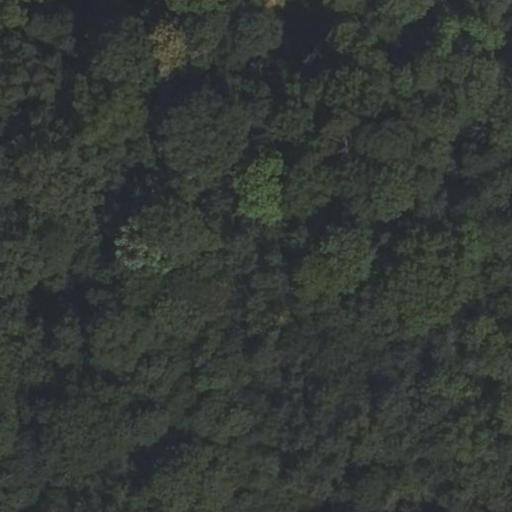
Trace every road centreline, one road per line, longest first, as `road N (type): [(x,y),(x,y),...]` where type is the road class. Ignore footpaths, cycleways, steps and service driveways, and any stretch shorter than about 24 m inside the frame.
road 1 (track): [(277,40),(262,99),(112,329),(0,390)]
road 2 (track): [(259,0),(263,25),(277,40),(511,33)]
